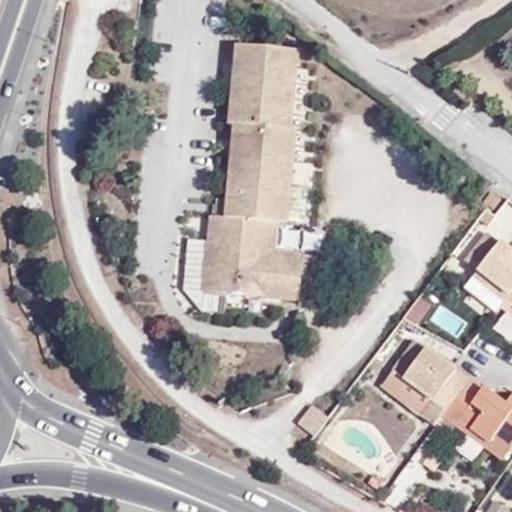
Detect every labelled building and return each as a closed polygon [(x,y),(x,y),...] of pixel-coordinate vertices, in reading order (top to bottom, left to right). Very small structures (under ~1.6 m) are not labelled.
[(225,314),(227,295),(282,300),(282,294),(301,295),(304,257),(299,256),(275,254),(277,224),(288,225),(288,224),(292,187),(297,131),(291,130),(299,53),(237,48),(230,127),(236,127),(229,202),(218,202),(217,218),(211,218),(208,241),(189,241),(184,291),(202,312),(225,314)] [(310,189),(292,187),(288,224),(306,226),(310,189)] [(492,193),(485,203),(490,206),(497,197),(492,193)] [(501,201),(497,197),(490,206),(494,210),(501,201)] [(299,256),(302,227),(288,225),(277,224),(275,254),(299,256)] [(304,236),(303,254),(320,256),(321,237),(304,236)] [(493,240),(480,256),(487,261),(499,245),(493,240)] [(499,245),(487,261),(478,273),(491,283),(487,289),(506,304),(509,300),(511,296),(511,252),(501,244),(499,245)] [(478,273),(474,279),(487,289),(491,283),(478,273)] [(282,300),(301,302),(301,295),(282,294),(282,300)] [(452,370),(416,342),(394,371),(446,412),(469,383),(452,370)] [(394,371),(382,386),(434,427),(443,417),(446,412),(394,371)] [(469,383),(446,412),(443,417),(457,427),(460,423),(489,445),(486,449),(503,461),(511,449),(511,397),(505,406),(493,397),(489,405),(480,398),(485,391),(483,389),(471,380),(469,383)] [(493,397),(485,391),(480,398),(489,405),(493,397)] [(457,427),(486,449),(489,445),(460,423),(457,427)] [(507,511),(508,511),(494,502),(487,511),(507,511)]
